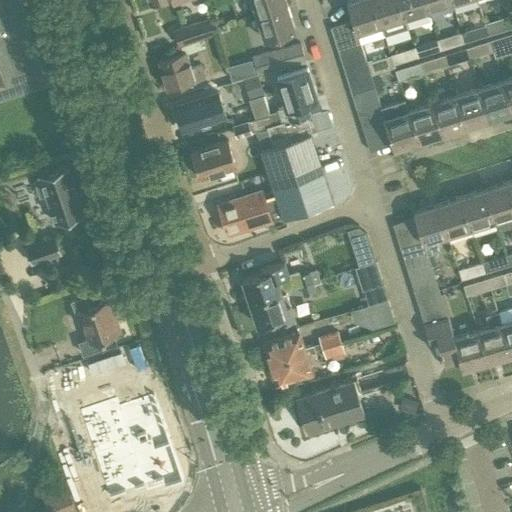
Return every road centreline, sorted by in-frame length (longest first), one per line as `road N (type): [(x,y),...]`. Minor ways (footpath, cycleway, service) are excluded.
road 1 (primary): [(245,508),(78,0)]
road 2 (residential): [(196,259),(112,0)]
road 3 (residential): [(440,431),(370,204)]
road 4 (residential): [(370,204),(311,0)]
road 5 (residential): [(245,508),(440,431)]
road 6 (residential): [(196,259),(370,204)]
